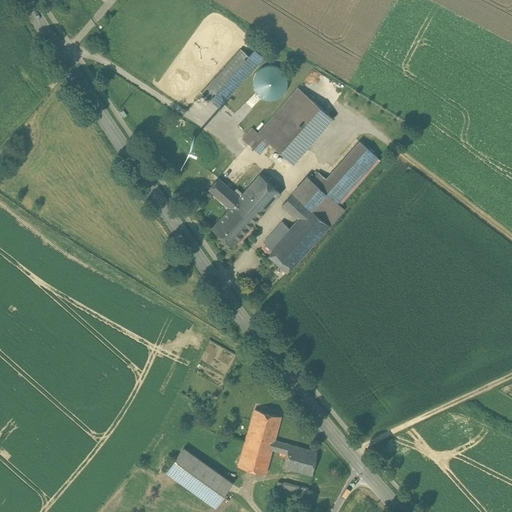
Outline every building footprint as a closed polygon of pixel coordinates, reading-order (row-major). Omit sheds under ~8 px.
[(240,50),(203,92),(220,107),(257,65),(240,50)] [(257,65),(220,107),(248,132),(252,128),(258,133),(298,87),(264,57),(257,65)] [(333,118),(298,87),(258,133),(264,139),(269,143),(293,164),(333,118)] [(248,132),(242,139),(248,144),(258,133),(252,128),(248,132)] [(258,133),(248,144),(255,150),(264,139),(258,133)] [(264,139),(255,150),(259,154),(269,143),(264,139)] [(323,176),(316,184),(340,205),(380,160),(356,139),(323,176)] [(319,172),(312,180),(316,184),(323,176),(319,172)] [(240,197),(233,204),(254,223),(281,193),(260,174),(240,197)] [(307,176),(300,184),(293,193),(309,207),(330,225),(330,226),(344,209),(340,205),(316,184),(312,180),(307,176)] [(240,197),(219,178),(209,189),(230,208),(233,204),(240,197)] [(309,207),(293,193),(282,205),(291,212),(298,219),(309,207)] [(230,208),(212,228),(233,247),(254,223),(233,204),(230,208)] [(281,238),(271,249),(274,251),(284,260),(292,267),(330,225),(309,207),(298,219),(290,228),(281,238)] [(282,222),(274,231),(281,238),(290,228),(282,222)] [(274,231),(264,242),(271,249),(281,238),(274,231)] [(284,260),(274,251),(269,257),(279,266),(284,260)] [(292,267),(284,260),(279,266),(287,273),(292,267)] [(281,416),(254,408),(247,433),(274,441),(275,439),(281,416)] [(274,441),(247,433),(238,466),(265,473),(272,449),(274,441)] [(317,451),(275,439),(274,441),(272,449),(287,453),(315,460),(317,451)] [(233,482),(184,447),(166,472),(215,507),(233,482)] [(315,460),(287,453),(283,466),(312,474),(315,460)] [(283,482),(278,481),(275,490),(281,492),(283,482)] [(308,487),(284,481),(283,482),(281,492),(305,498),(308,487)]
